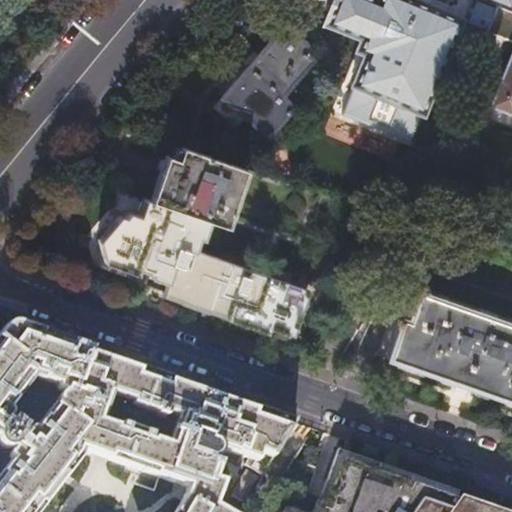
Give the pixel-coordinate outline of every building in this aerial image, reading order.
[(437,48),(450,15),(411,0),(371,0),(371,3),(364,18),(375,23),(367,44),(419,64),(428,44),(437,48)] [(511,10),(485,0),(461,0),(454,18),(511,41),(511,10)] [(294,41),(283,31),(277,37),(274,34),(255,56),(231,85),(222,95),(268,135),(294,104),(283,93),(313,57),(306,51),(306,49),(307,47),(307,44),(306,42),(304,40),(302,39),(300,38),(298,38),(296,39),(294,41)] [(511,49),(484,119),(511,131),(511,49)] [(461,150),(511,169),(511,137),(472,122),(461,150)] [(247,167),(181,145),(171,173),(160,170),(150,199),(208,219),(227,225),(247,167)] [(208,219),(150,199),(150,198),(144,215),(126,209),(113,224),(101,238),(106,256),(166,277),(161,289),(233,315),(285,334),(303,287),(194,248),(198,236),(201,237),(208,219)] [(511,323),(421,291),(410,319),(405,317),(404,318),(401,317),(398,323),(402,324),(391,355),(424,367),(508,397),(511,398),(511,323)] [(246,488),(250,490),(291,421),(260,410),(206,390),(165,376),(138,366),(111,357),(90,350),(91,348),(13,321),(7,323),(4,326),(0,331),(0,418),(2,416),(33,375),(67,387),(110,392),(128,398),(127,402),(154,411),(153,414),(167,419),(170,413),(176,415),(217,446),(246,455),(242,463),(256,471),(246,488)] [(227,511),(215,504),(224,477),(215,474),(219,463),(210,459),(212,458),(214,456),(216,454),(217,451),(217,449),(217,446),(176,415),(165,444),(147,438),(148,435),(118,424),(117,428),(99,421),(110,392),(67,387),(65,392),(63,393),(62,393),(60,394),(59,396),(58,398),(57,400),(57,402),(54,403),(28,436),(21,431),(24,426),(13,417),(9,421),(2,416),(0,418),(0,444),(2,446),(4,446),(6,447),(8,447),(10,446),(17,451),(0,473),(0,511),(35,511),(79,456),(81,449),(186,486),(182,497),(178,503),(174,510),(172,511),(227,511)] [(443,511),(455,496),(397,476),(338,457),(323,499),(316,497),(310,511),(443,511)] [(455,496),(443,511),(506,511),(484,504),(471,499),(456,494),(455,496)]
